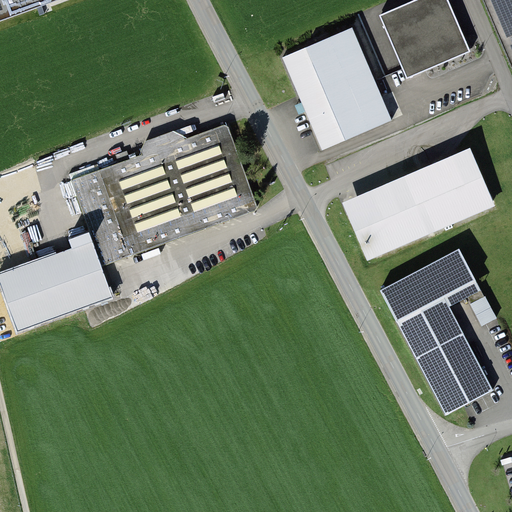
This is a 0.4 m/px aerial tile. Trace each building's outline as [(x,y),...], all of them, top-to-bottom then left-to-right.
[(0,0),(0,21),(58,0),(0,0)] [(416,0),(379,16),(406,79),(470,52),(448,0),(416,0)] [(511,0),(491,0),(511,48),(511,0)] [(352,28),(282,58),(322,151),(392,121),(352,28)] [(400,69),(386,76),(392,90),(407,84),(400,69)] [(87,234),(99,267),(255,211),(226,128),(184,142),(172,135),(142,146),(140,158),(69,183),(87,234)] [(345,210),(367,261),(496,206),(474,155),(345,210)] [(99,267),(87,234),(69,241),(72,249),(0,275),(0,286),(17,333),(110,299),(99,267)] [(459,249),(378,291),(445,417),(494,391),(448,306),(480,289),(459,249)] [(470,304),(473,311),(489,303),(485,296),(470,304)] [(489,303),(473,311),(482,326),(497,318),(489,303)] [(511,452),(501,456),(511,501),(511,452)]
